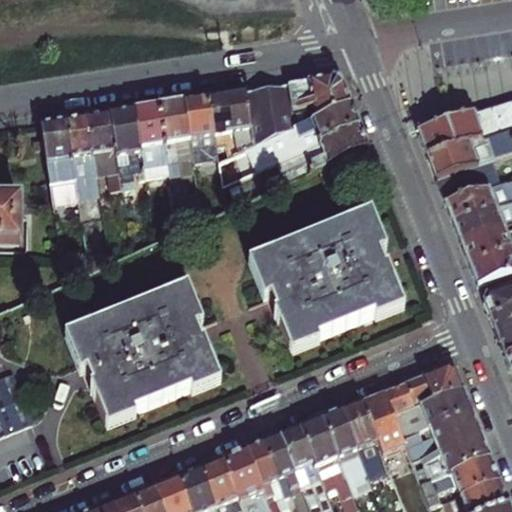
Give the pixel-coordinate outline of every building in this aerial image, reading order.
[(314,121),(351,105),(343,86),(334,80),(246,95),(252,131),(255,147),(258,146),(298,129),(294,114),(313,105),(316,113),(312,115),(314,121)] [(233,134),(252,131),(246,95),(226,98),(233,134)] [(207,101),(213,138),(233,134),(226,98),(207,101)] [(216,153),(213,138),(207,101),(184,105),(190,141),(197,141),(200,161),(208,160),(207,154),(216,153)] [(434,160),(511,133),(511,103),(496,109),(424,133),(434,160)] [(159,109),(169,163),(171,175),(183,173),(181,162),(194,160),(190,141),(184,105),(159,109)] [(351,105),(314,121),(298,129),(258,146),(263,157),(300,141),(304,151),(359,127),(351,105)] [(314,121),(312,115),(316,113),(313,105),(294,114),(298,129),(314,121)] [(134,113),(144,168),(169,163),(159,109),(134,113)] [(108,117),(120,184),(122,190),(139,187),(138,179),(146,178),(144,168),(134,113),(108,117)] [(87,121),(95,171),(111,168),(112,173),(106,177),(107,186),(120,184),(108,117),(87,121)] [(65,124),(74,175),(89,172),(89,178),(96,176),(95,171),(87,121),(65,124)] [(78,201),(74,175),(65,124),(41,128),(43,144),(44,152),(53,208),(61,207),(60,204),(78,201)] [(359,127),(304,151),(280,162),(284,172),(271,178),(276,190),(319,171),(344,159),(368,148),(359,127)] [(511,133),(434,160),(451,206),(501,189),(493,168),(500,165),(494,152),(511,145),(511,133)] [(255,147),(242,153),(236,156),(230,158),(218,164),(221,180),(249,167),(252,174),(280,162),(304,151),(300,141),(263,157),(258,146),(255,147)] [(43,144),(36,145),(37,153),(44,152),(43,144)] [(319,171),(328,192),(353,181),(344,159),(319,171)] [(249,167),(221,180),(222,188),(252,174),(249,167)] [(511,185),(501,189),(451,206),(459,225),(511,206),(511,198),(510,194),(511,193),(511,185)] [(20,203),(0,203),(0,244),(19,244),(20,203)] [(511,206),(459,225),(466,244),(510,229),(511,228),(511,206)] [(289,352),(402,305),(365,215),(253,262),(289,352)] [(467,246),(475,268),(511,255),(511,234),(511,235),(511,232),(510,229),(466,244),(467,246)] [(511,255),(475,268),(483,288),(511,277),(511,255)] [(489,303),(495,319),(511,313),(511,289),(492,296),(489,303)] [(102,428),(218,380),(181,290),(67,337),(102,428)] [(511,313),(495,319),(503,339),(511,336),(511,313)] [(511,336),(503,339),(510,357),(511,356),(511,336)] [(432,405),(464,391),(457,373),(448,368),(386,394),(396,420),(410,414),(408,407),(430,398),(432,405)] [(21,376),(0,384),(0,439),(40,423),(21,376)] [(416,437),(432,431),(473,414),(464,391),(432,405),(410,414),(396,420),(400,430),(411,425),(416,437)] [(403,436),(400,430),(396,420),(386,394),(364,403),(386,456),(407,447),(405,442),(403,436)] [(386,456),(364,403),(343,412),(371,481),(393,472),(386,456)] [(376,491),(371,481),(343,412),(323,421),(345,474),(349,482),(356,499),(376,491)] [(421,448),(416,437),(410,440),(405,442),(407,447),(415,465),(483,438),(479,428),(473,414),(432,431),(437,441),(421,448)] [(323,421),(302,429),(325,484),(336,479),(339,486),(349,482),(345,474),(323,421)] [(281,438),(303,491),(314,486),(325,511),(336,511),(332,502),(325,484),(302,429),(281,438)] [(311,511),(303,491),(281,438),(264,445),(284,493),(295,488),(297,495),(296,499),(301,511),(311,511)] [(483,438),(415,465),(418,471),(424,486),(491,458),(483,438)] [(284,493),(264,445),(248,452),(271,508),(272,511),(281,511),(278,503),(286,499),(284,493)] [(260,511),(271,508),(248,452),(225,462),(245,511),(260,511)] [(491,458),(424,486),(428,497),(456,486),(461,498),(500,481),(491,458)] [(201,472),(217,511),(245,511),(225,462),(215,466),(201,472)] [(217,511),(201,472),(180,480),(192,511),(217,511)] [(156,491),(165,511),(192,511),(180,480),(156,491)] [(494,511),(510,506),(500,481),(461,498),(466,511),(494,511)] [(303,491),(311,511),(321,511),(325,511),(314,486),(303,491)] [(165,511),(156,491),(135,500),(139,511),(165,511)] [(139,511),(135,500),(116,507),(117,511),(139,511)] [(439,500),(431,504),(433,509),(441,506),(439,500)]
